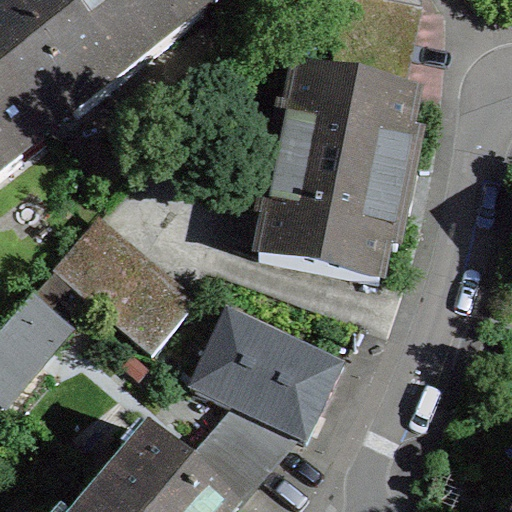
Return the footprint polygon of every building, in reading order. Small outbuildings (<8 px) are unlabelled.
[(0,0),(0,4),(2,7),(0,8),(0,181),(21,164),(7,145),(35,123),(46,136),(73,115),(77,120),(203,19),(199,14),(216,0),(0,0)] [(399,93),(416,8),(376,0),(352,0),(348,16),(335,80),(297,73),(289,113),(282,111),(260,221),(267,223),(259,263),(378,287),(385,250),(396,252),(408,189),(419,136),(408,134),(416,97),(399,93)] [(352,0),(376,0),(416,8),(416,6),(411,0),(310,0),(318,11),(348,16),(352,0)] [(192,307),(96,225),(55,274),(151,356),(192,307)] [(71,330),(34,298),(0,338),(0,408),(3,411),(71,330)] [(234,511),(296,440),(307,445),(325,406),(343,368),(227,313),(190,389),(235,411),(187,468),(159,445),(140,468),(129,458),(99,493),(83,511),(234,511)] [(511,376),(511,350),(507,349),(501,374),(511,376)]
